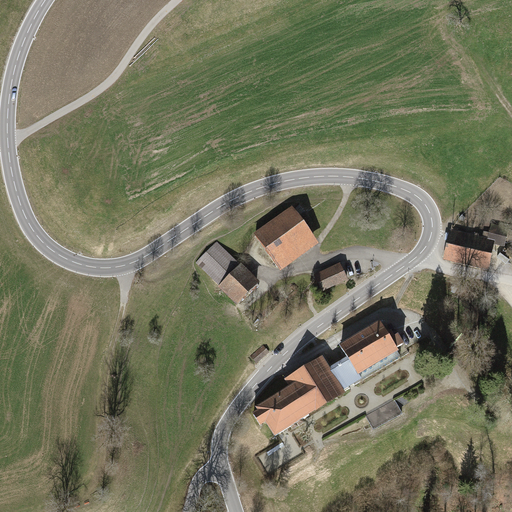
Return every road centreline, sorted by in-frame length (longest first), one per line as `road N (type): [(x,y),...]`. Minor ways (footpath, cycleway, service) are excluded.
road 1 (tertiary): [(418,255),(432,231),(421,200),(383,183),(332,176),(244,194),(118,267),(56,253),(22,208),(7,125),(15,67),(47,0)]
road 2 (tertiary): [(221,465),(226,423),(261,378),(308,333),(418,255)]
road 3 (track): [(8,145),(112,80),(178,0)]
road 4 (track): [(128,264),(108,372),(102,473)]
